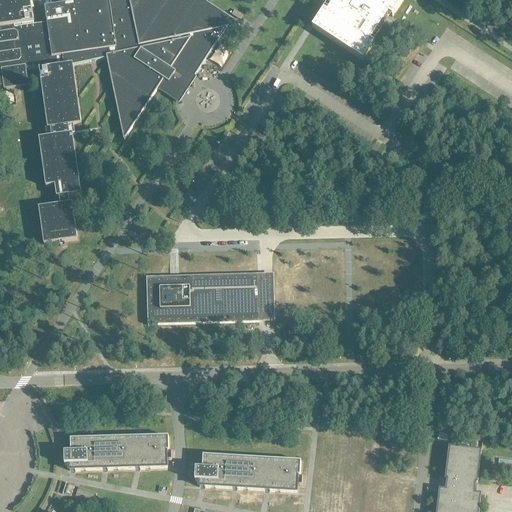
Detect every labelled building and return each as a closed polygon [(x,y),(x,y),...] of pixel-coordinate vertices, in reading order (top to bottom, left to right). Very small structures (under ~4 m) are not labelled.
[(74,0),(75,2),(49,6),(45,7),(47,23),(34,25),(30,0),(0,0),(0,86),(4,86),(4,90),(28,86),(26,70),(39,68),(48,130),(51,130),(52,138),(39,140),(46,188),(55,187),(57,199),(59,198),(61,206),(39,209),(44,246),(78,241),(73,204),(70,205),(69,197),(81,195),(73,135),(70,135),(69,127),(82,125),(73,66),(107,59),(124,141),(160,86),(177,97),(181,91),(184,93),(191,82),(188,80),(191,75),(195,77),(227,28),(240,25),(201,0),(74,0)] [(324,11),(313,29),(363,62),(375,45),(371,42),(385,21),(389,15),(392,17),(393,18),(404,0),(336,0),(328,13),(324,11)] [(244,18),(236,13),(233,17),(241,23),(244,18)] [(147,278),(148,326),(149,326),(149,323),(169,323),(170,322),(170,320),(182,320),(182,322),(183,322),(258,320),(259,320),(258,279),(258,278),(257,278),(182,280),(181,280),(181,281),(181,284),(169,284),(168,281),(168,280),(148,281),(147,278)] [(118,467),(118,470),(140,470),(145,470),(145,467),(150,467),(150,469),(167,469),(167,453),(169,452),(169,438),(71,440),(71,453),(65,454),(65,466),(70,466),(70,471),(76,471),(76,472),(80,472),(80,469),(86,468),(86,471),(108,471),(113,471),(113,468),(118,467)] [(476,484),(477,484),(482,451),(449,447),(446,480),(440,479),(440,480),(442,480),(440,490),(439,490),(439,491),(440,491),(437,511),(478,511),(480,495),(475,494),(476,484)] [(280,490),(280,493),(297,494),(298,477),(300,477),(301,463),(203,457),(203,470),(196,469),(195,482),(200,482),(200,488),(205,488),(205,489),(210,489),(210,486),(215,486),(215,489),(237,490),(237,491),(242,491),(243,488),(248,488),(248,491),(270,492),(270,493),(275,493),(275,489),(280,490)] [(67,484),(63,494),(71,496),(74,487),(67,484)] [(78,488),(75,498),(93,505),(97,494),(78,488)]
